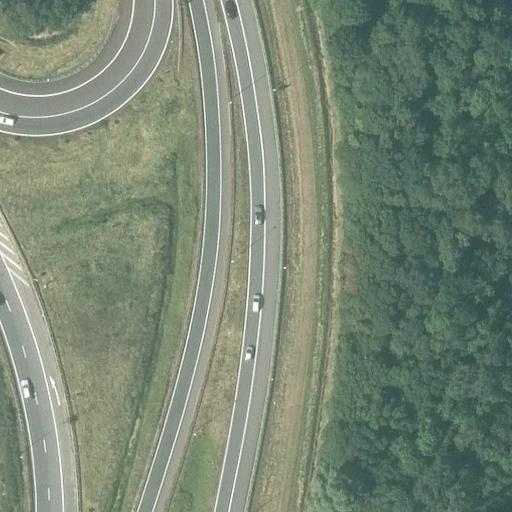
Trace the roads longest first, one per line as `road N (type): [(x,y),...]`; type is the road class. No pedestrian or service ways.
road 1 (motorway): [(144,511),(194,337),(210,240),(211,96),(195,0)]
road 2 (motorway): [(221,511),(246,375),(256,207),(228,0)]
road 3 (unknown): [(280,511),(311,239),(304,120),(283,0)]
road 4 (motorway): [(49,511),(37,404),(0,287)]
road 5 (motorway): [(154,0),(140,54),(107,93),(60,115),(0,113)]
